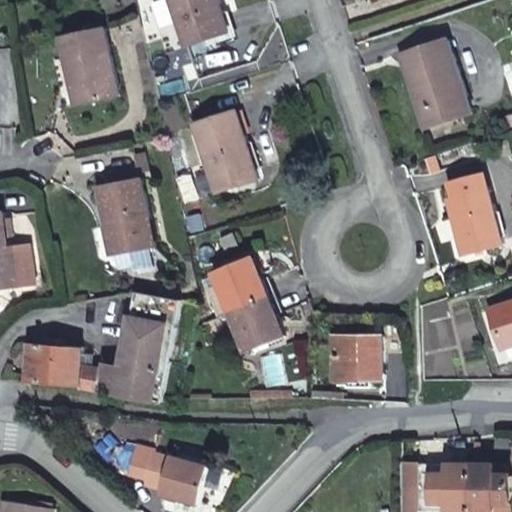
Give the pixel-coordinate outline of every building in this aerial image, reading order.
[(223,0),(178,0),(192,45),(234,33),(223,0)] [(66,35),(74,74),(80,73),(86,101),(125,93),(110,26),(66,35)] [(456,39),(416,55),(432,102),(428,103),(435,124),(481,107),(456,39)] [(432,102),(416,55),(412,56),(428,103),(432,102)] [(80,73),(74,74),(80,102),(86,101),(80,73)] [(263,180),(243,112),(202,123),(221,192),(263,180)] [(163,243),(149,175),(108,185),(121,252),(163,243)] [(511,239),(511,232),(497,189),(458,204),(475,253),(511,239)] [(12,252),(5,219),(0,220),(0,294),(26,289),(18,251),(12,252)] [(225,270),(242,312),(281,296),(264,254),(225,270)] [(36,341),(31,381),(70,384),(78,385),(170,402),(190,298),(147,291),(131,365),(115,362),(114,368),(94,365),(95,354),(87,352),(88,346),(36,341)] [(281,296),(242,312),(256,347),(295,332),(281,296)] [(399,334),(350,335),(350,379),(399,379),(399,334)] [(206,498),(217,461),(180,450),(178,455),(157,449),(149,479),(170,485),(169,488),(206,498)] [(405,460),(403,496),(435,497),(436,470),(453,470),(454,461),(405,460)] [(436,470),(435,497),(452,498),(452,508),(473,509),(475,461),(454,461),(453,470),(436,470)] [(499,463),(475,461),(473,509),(498,509),(499,500),(511,500),(511,472),(507,472),(499,472),(499,463)] [(507,463),(499,463),(499,472),(507,472),(507,463)] [(435,497),(403,496),(403,508),(452,508),(452,498),(435,497)] [(511,509),(511,500),(499,500),(498,509),(511,509)]
